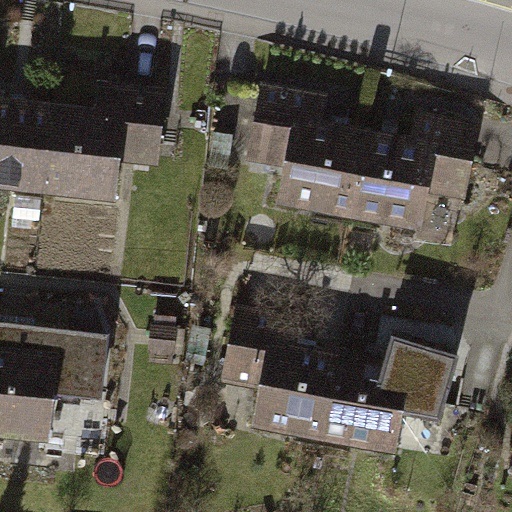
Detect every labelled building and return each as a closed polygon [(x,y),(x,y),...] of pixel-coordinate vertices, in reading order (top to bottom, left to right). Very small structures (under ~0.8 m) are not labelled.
[(0,209),(48,214),(57,123),(1,117),(4,90),(0,89),(0,209)] [(288,220),(359,232),(374,141),(327,133),(331,106),(265,95),(250,184),(293,192),(288,220)] [(102,127),(57,123),(48,214),(125,222),(128,194),(165,198),(174,108),(105,101),(102,127)] [(416,148),(374,141),(359,232),(432,244),(437,216),(474,222),(489,133),(420,122),(416,148)] [(263,445),(332,457),(348,366),(302,358),(306,332),(240,320),(225,410),(268,417),(263,445)] [(0,340),(0,451),(57,457),(61,415),(109,420),(116,353),(0,340)] [(390,373),(348,366),(332,457),(407,470),(412,441),(449,448),(464,359),(395,347),(390,373)]
